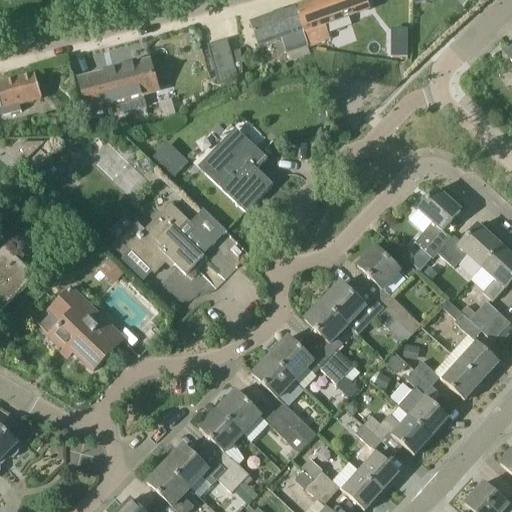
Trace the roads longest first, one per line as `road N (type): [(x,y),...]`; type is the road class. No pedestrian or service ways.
road 1 (residential): [(105,425),(111,394),(137,372),(254,344),(276,321),(284,273)]
road 2 (residential): [(0,55),(223,0)]
road 3 (residential): [(284,273),(275,254),(298,200),(342,154),(389,123)]
road 4 (residential): [(407,175),(323,260),(284,273)]
road 5 (residential): [(415,511),(511,407)]
road 6 (residential): [(511,224),(435,164),(407,175)]
